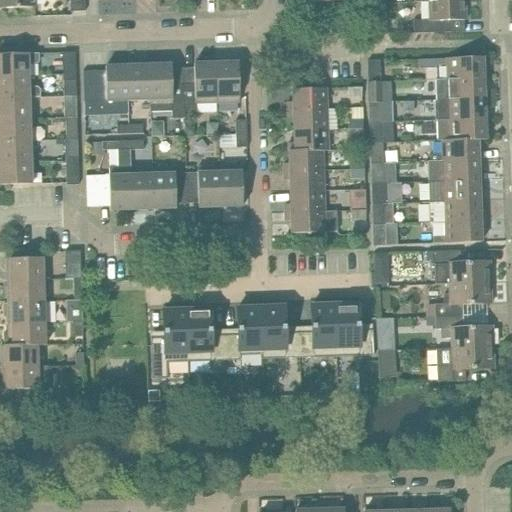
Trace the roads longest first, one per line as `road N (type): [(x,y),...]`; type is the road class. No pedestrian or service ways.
road 1 (residential): [(0,217),(56,212),(101,244),(258,239)]
road 2 (residential): [(220,507),(233,489),(252,482),(473,476)]
road 3 (residential): [(0,36),(252,28)]
road 4 (residential): [(258,239),(252,28)]
road 5 (residential): [(220,507),(78,511)]
